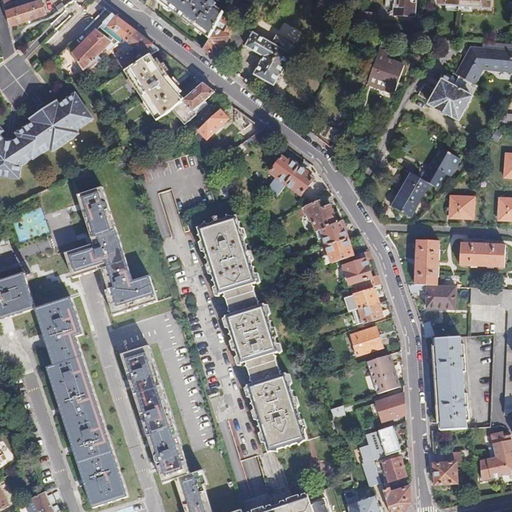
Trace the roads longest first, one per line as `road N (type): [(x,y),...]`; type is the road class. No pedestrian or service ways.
road 1 (residential): [(372,236),(319,155),(110,0)]
road 2 (residential): [(422,511),(411,337),(372,236)]
